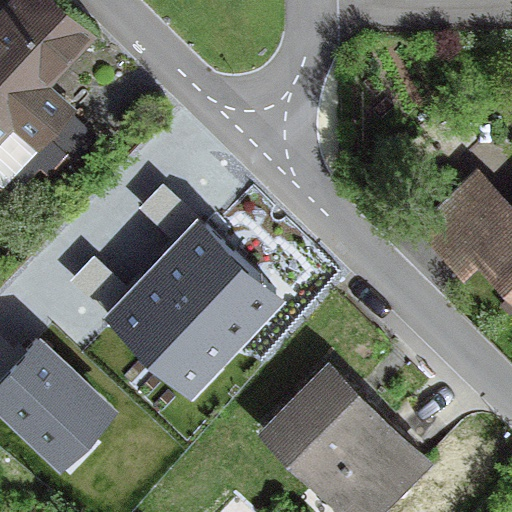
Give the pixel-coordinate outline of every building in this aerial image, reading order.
[(33,84),(84,30),(51,0),(19,0),(0,20),(0,180),(63,112),(33,84)] [(200,216),(163,183),(140,209),(177,242),(198,218),(200,216)] [(487,242),(475,254),(511,292),(511,214),(497,199),(470,224),(487,242)] [(177,242),(149,271),(237,354),(287,302),(198,218),(177,242)] [(95,255),(70,280),(106,315),(130,290),(95,255)] [(237,354),(149,271),(130,290),(106,315),(103,318),(191,402),(237,354)] [(0,407),(62,468),(114,414),(41,344),(0,386),(0,407)] [(369,511),(422,458),(383,421),(324,363),(259,429),(316,485),(325,476),(361,511),(369,511)]
